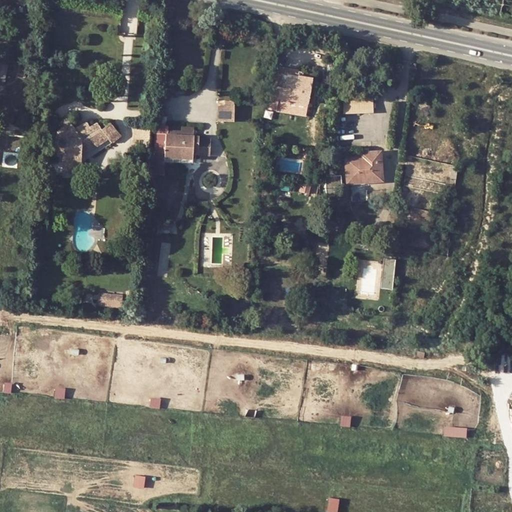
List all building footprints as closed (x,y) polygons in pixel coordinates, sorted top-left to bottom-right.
[(297,80),(297,77),(276,73),(275,86),(280,86),(285,87),(286,78),(297,80)] [(311,78),(297,77),(297,80),(286,78),(285,87),(280,86),(278,99),(307,103),(311,78)] [(343,93),(343,113),(374,113),(374,93),(343,93)] [(219,120),(234,120),(234,101),(219,101),(219,120)] [(81,164),(81,157),(108,137),(111,142),(120,135),(111,123),(102,129),(98,123),(91,128),(86,122),(75,130),(70,123),(55,135),(54,154),(55,154),(63,154),(63,160),(62,165),(81,165),(81,164)] [(147,147),(149,126),(132,125),(131,146),(147,147)] [(165,148),(165,156),(191,158),(192,151),(198,151),(198,154),(209,155),(210,138),(192,137),(193,132),(178,131),(178,136),(166,135),(167,127),(156,126),(154,147),(165,148)] [(81,164),(111,142),(108,137),(81,157),(81,164)] [(154,147),(154,161),(191,163),(191,158),(165,156),(165,148),(154,147)] [(359,178),(359,181),(381,180),(378,154),(363,155),(363,159),(346,161),(347,178),(359,178)] [(392,288),(396,259),(385,257),(381,287),(392,288)] [(121,307),(123,295),(100,291),(98,303),(121,307)] [(84,294),(83,302),(91,302),(92,294),(84,294)] [(445,435),(467,436),(467,428),(446,427),(445,435)]
